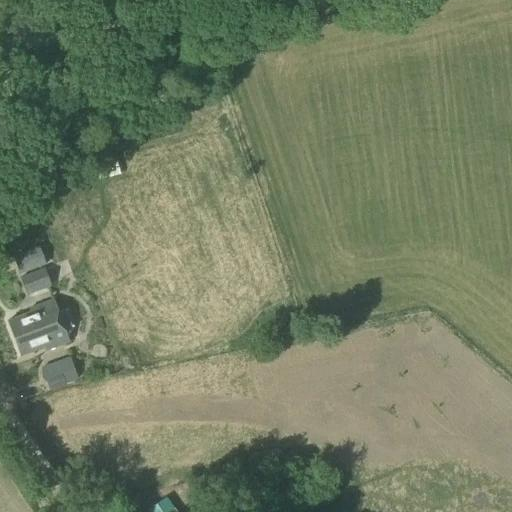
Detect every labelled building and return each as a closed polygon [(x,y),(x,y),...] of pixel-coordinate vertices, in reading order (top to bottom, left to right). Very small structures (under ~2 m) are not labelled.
[(55,99),(57,89),(48,87),(46,97),(55,99)] [(97,182),(126,174),(124,166),(129,164),(127,156),(93,165),(97,182)] [(37,197),(39,182),(20,180),(18,194),(37,197)] [(20,276),(46,266),(39,247),(13,257),(20,276)] [(27,296),(50,287),(43,269),(20,278),(27,296)] [(15,340),(71,321),(66,309),(58,312),(54,300),(29,309),(30,314),(9,322),(15,340)] [(49,391),(67,385),(58,362),(40,369),(49,391)] [(176,511),(166,497),(145,511),(176,511)]
